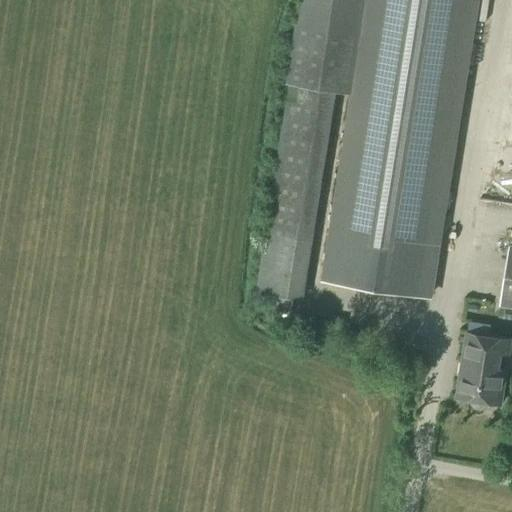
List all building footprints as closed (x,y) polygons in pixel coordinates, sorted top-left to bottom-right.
[(429,296),(454,137),(475,0),(366,0),(322,279),(429,296)] [(295,298),(337,30),(300,24),(258,293),(295,298)] [(338,90),(326,175),(333,176),(339,135),(341,135),(348,91),(338,90)] [(511,245),(501,304),(511,306),(511,245)] [(509,353),(511,339),(489,336),(488,338),(481,337),(481,335),(467,332),(462,361),(466,362),(463,379),(459,379),(456,397),(471,399),(470,404),(474,409),(480,410),(485,406),(486,402),(501,404),(506,371),(498,369),(501,352),(509,353)]
